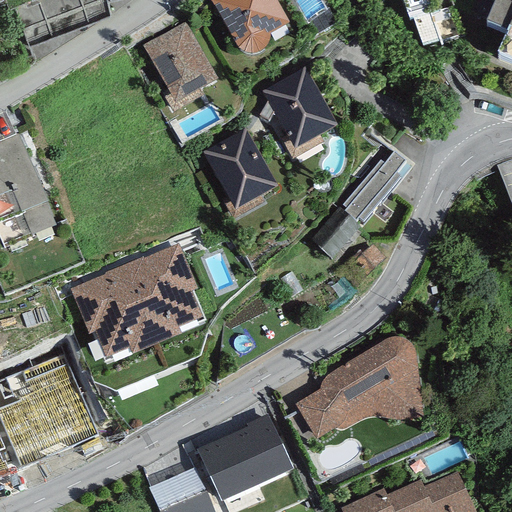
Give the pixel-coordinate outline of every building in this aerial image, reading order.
[(274,0),(216,0),(210,3),(235,50),(239,53),(242,57),(247,59),(251,58),(257,58),(261,56),(264,53),(267,49),(269,45),(269,41),(269,38),(289,27),(274,0)] [(302,0),(313,17),(330,6),(326,0),(302,0)] [(405,0),(422,49),(443,41),(428,0),(405,0)] [(511,0),(499,0),(487,32),(508,40),(498,64),(511,69),(511,0)] [(185,25),(142,49),(166,93),(161,96),(171,115),(203,97),(201,93),(218,83),(185,25)] [(305,72),(262,96),(286,139),(280,143),(291,164),(322,147),(318,140),(337,130),(305,72)] [(245,133),(202,157),(237,219),(264,205),(261,200),(278,191),(245,133)] [(18,135),(0,142),(0,242),(4,252),(56,230),(18,135)] [(411,169),(394,155),(384,166),(380,163),(339,211),(360,229),(411,169)] [(360,231),(337,212),(309,245),(334,266),(348,250),(357,257),(368,244),(357,234),(360,231)] [(386,262),(372,247),(352,264),(366,279),(386,262)] [(105,279),(70,294),(89,339),(94,337),(106,363),(129,353),(133,362),(183,341),(179,333),(203,322),(192,296),(198,294),(178,248),(143,263),(142,261),(104,277),(105,279)] [(320,392),(295,406),(316,443),(339,432),(344,432),(357,424),(367,420),(373,419),(381,418),(413,421),(418,410),(420,401),(418,368),(416,358),(413,353),(409,348),(403,343),(398,342),(394,342),(389,343),(327,380),(322,383),(320,390),(320,392)] [(62,354),(0,381),(0,475),(97,434),(62,354)] [(247,427),(197,450),(221,501),(293,468),(268,414),(246,424),(247,427)] [(193,466),(148,487),(157,511),(214,511),(207,492),(193,466)] [(473,511),(457,475),(423,491),(432,511),(473,511)] [(432,511),(423,491),(419,484),(385,500),(390,511),(432,511)] [(390,511),(385,500),(382,494),(342,511),(390,511)]
